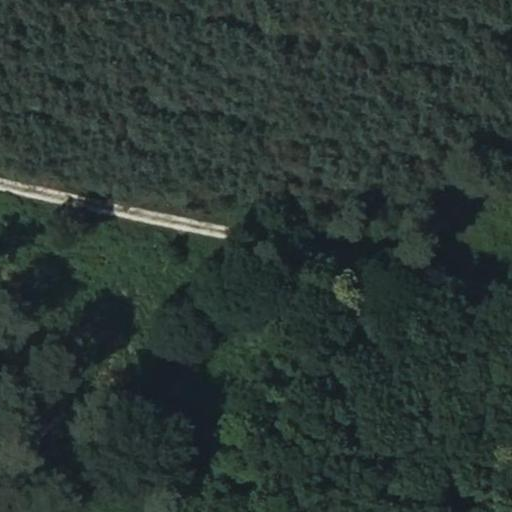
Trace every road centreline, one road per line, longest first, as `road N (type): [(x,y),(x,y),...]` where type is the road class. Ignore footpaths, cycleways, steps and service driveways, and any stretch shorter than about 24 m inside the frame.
road 1 (track): [(511,306),(0,192)]
road 2 (track): [(162,511),(276,256)]
